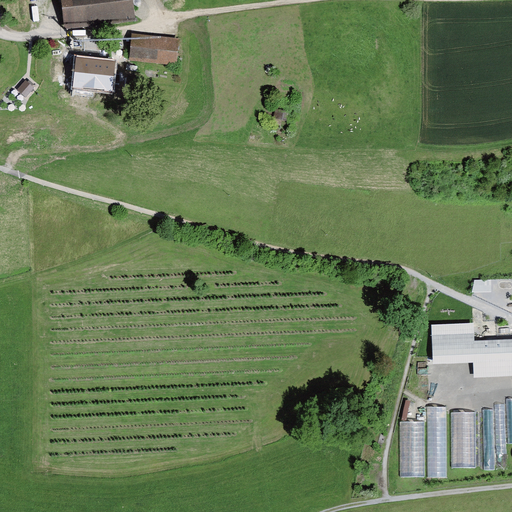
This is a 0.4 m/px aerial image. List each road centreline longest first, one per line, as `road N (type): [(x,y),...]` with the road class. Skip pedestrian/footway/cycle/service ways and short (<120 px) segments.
road 1 (track): [(511,323),(391,266),(177,220)]
road 2 (track): [(345,0),(183,14),(163,26),(16,38),(0,31)]
road 3 (track): [(511,485),(347,502),(320,511)]
road 4 (track): [(177,220),(0,168)]
